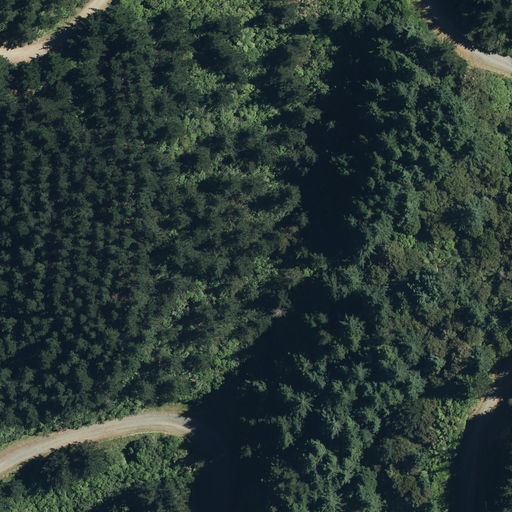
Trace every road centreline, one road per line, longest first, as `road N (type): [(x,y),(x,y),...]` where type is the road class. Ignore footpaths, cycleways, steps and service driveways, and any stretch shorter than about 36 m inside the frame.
road 1 (unclassified): [(0,503),(115,468),(179,466),(219,473),(218,511)]
road 2 (unclassified): [(453,511),(480,409),(511,373)]
road 3 (unclassified): [(122,0),(47,56),(0,59)]
road 4 (unclassified): [(511,93),(410,0)]
